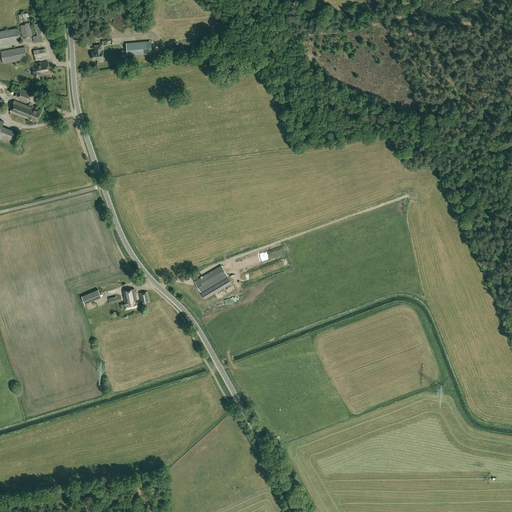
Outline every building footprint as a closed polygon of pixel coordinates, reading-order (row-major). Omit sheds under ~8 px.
[(28,13),(18,15),(22,38),(32,36),(28,13)] [(43,41),(40,23),(33,24),(34,28),(35,28),(35,32),(36,32),(37,36),(35,36),(33,37),(34,40),(33,40),(34,42),(43,41)] [(18,29),(0,31),(0,45),(20,41),(18,29)] [(127,56),(147,54),(146,41),(126,43),(127,56)] [(94,51),(92,51),(92,60),(104,59),(103,50),(102,50),(102,44),(94,45),(94,51)] [(3,64),(27,59),(25,48),(1,52),(3,64)] [(35,58),(46,56),(45,49),(33,51),(35,58)] [(32,65),(35,77),(42,76),(42,75),(50,73),(47,61),(32,65)] [(20,89),(19,93),(19,94),(17,93),(15,97),(18,98),(17,99),(28,103),(32,93),(20,89)] [(33,108),(15,101),(10,113),(29,120),(29,118),(37,121),(40,113),(33,110),(33,108)] [(0,120),(0,138),(14,144),(18,133),(2,127),(4,122),(0,120)] [(251,265),(272,258),(270,252),(249,259),(251,265)] [(194,281),(204,299),(231,283),(221,265),(194,281)] [(125,304),(121,305),(122,310),(125,309),(125,310),(139,307),(138,301),(137,301),(134,288),(123,291),(125,304)] [(100,289),(83,294),(85,302),(103,297),(100,289)] [(141,303),(150,302),(148,292),(139,293),(141,303)]
